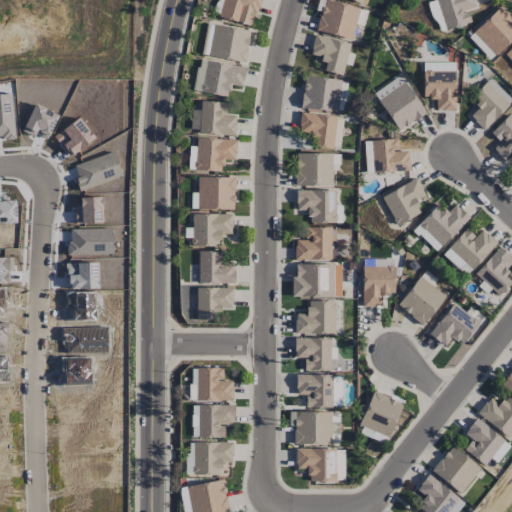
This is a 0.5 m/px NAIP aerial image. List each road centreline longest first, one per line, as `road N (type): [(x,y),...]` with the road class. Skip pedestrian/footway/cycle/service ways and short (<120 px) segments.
road 1 (residential): [(154,511),(156,121),(177,0)]
road 2 (residential): [(260,489),(270,95),(294,0)]
road 3 (residential): [(0,163),(27,164),(44,186),(32,428),(36,511)]
road 4 (residential): [(511,321),(370,504),(276,511),(265,507),(260,489)]
